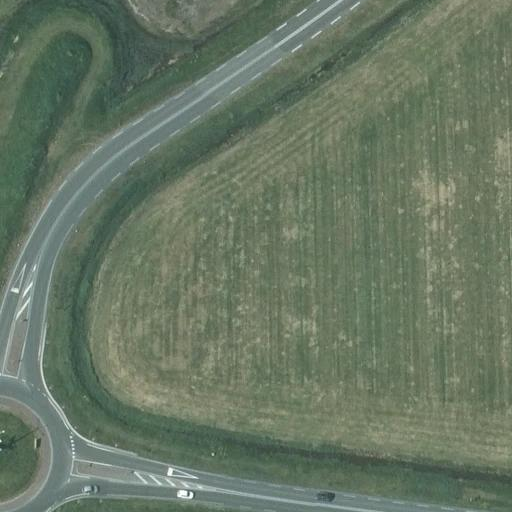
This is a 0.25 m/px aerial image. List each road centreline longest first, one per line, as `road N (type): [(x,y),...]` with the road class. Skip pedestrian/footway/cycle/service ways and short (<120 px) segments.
road 1 (secondary): [(348,0),(100,168),(42,253),(8,386)]
road 2 (primary): [(54,487),(240,494)]
road 3 (primary): [(240,494),(61,445)]
road 4 (primary): [(240,494),(374,511)]
